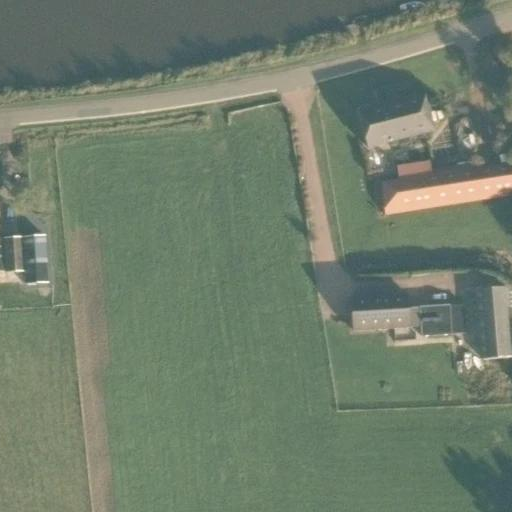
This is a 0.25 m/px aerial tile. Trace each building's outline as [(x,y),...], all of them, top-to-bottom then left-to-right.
[(433,131),(423,95),(357,112),(366,148),(433,131)] [(399,180),(386,182),(380,183),(384,216),(511,196),(511,163),(472,170),(471,163),(430,169),(429,162),(397,167),(398,174),(399,180)] [(0,239),(0,272),(5,272),(5,274),(23,273),(21,238),(0,239)] [(510,292),(503,288),(475,292),(481,360),(510,358),(506,309),(511,308),(510,292)] [(405,296),(350,300),(351,320),(352,333),(408,329),(420,329),(421,337),(450,336),(465,335),(464,306),(448,307),(406,310),(405,296)]
